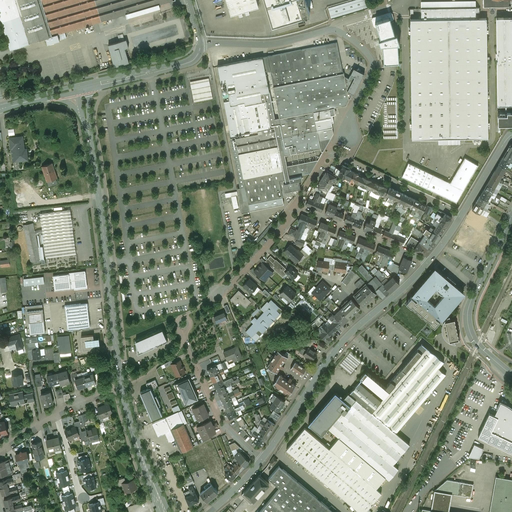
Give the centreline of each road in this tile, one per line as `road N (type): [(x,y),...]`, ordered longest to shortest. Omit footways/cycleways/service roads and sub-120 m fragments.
road 1 (tertiary): [(87,123),(121,385),(164,511)]
road 2 (residential): [(350,116),(373,60),(345,32),(257,47),(201,41)]
road 3 (unknown): [(400,5),(409,148),(422,156),(458,154)]
road 4 (secondary): [(511,216),(467,318),(477,345),(511,375)]
road 5 (tertiary): [(310,388),(344,339),(427,261)]
road 6 (residential): [(260,460),(219,422),(183,325)]
road 7 (residential): [(460,216),(331,153)]
road 8 (residential): [(427,261),(296,206)]
road 9 (residential): [(201,41),(192,59),(81,87)]
